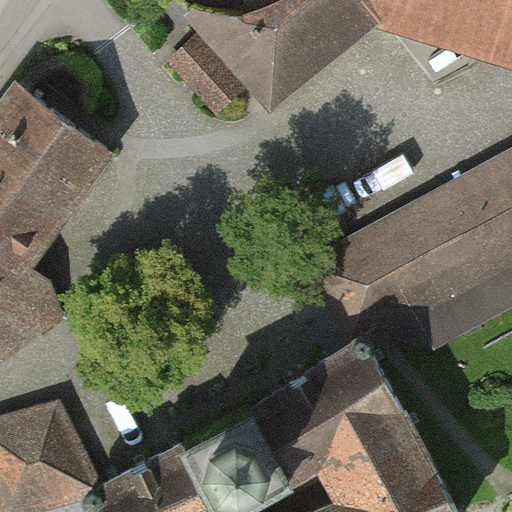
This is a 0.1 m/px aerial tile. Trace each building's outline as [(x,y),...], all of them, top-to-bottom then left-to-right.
[(288,0),(227,48),(273,108),(361,39),(330,0),(288,0)] [(511,0),(360,0),(376,22),(511,67),(511,0)] [(24,82),(0,114),(0,356),(62,315),(50,277),(30,260),(113,147),(24,82)] [(511,148),(324,250),(373,352),(511,270),(511,148)] [(452,511),(378,355),(92,490),(102,511),(452,511)] [(57,407),(0,421),(0,481),(10,509),(97,483),(57,407)]
